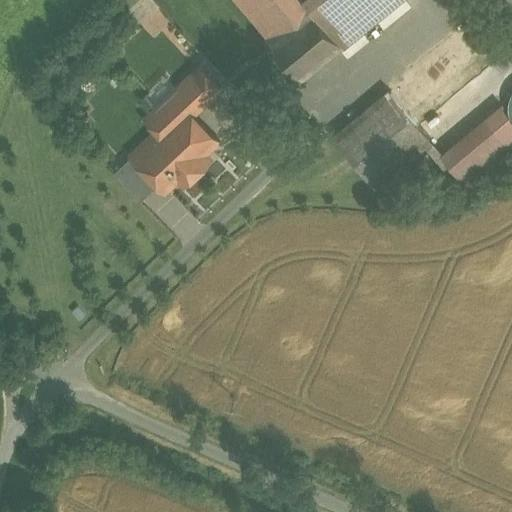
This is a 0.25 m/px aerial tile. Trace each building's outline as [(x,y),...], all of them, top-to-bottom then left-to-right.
[(304,0),(241,0),(270,34),(307,3),(304,0)] [(311,0),(307,3),(270,34),(269,35),(304,77),(342,46),(343,46),(398,0),(311,0)] [(463,31),(335,137),(375,185),(431,138),(421,125),(492,65),(463,31)] [(202,65),(147,116),(159,129),(134,154),(167,189),(179,178),(184,183),(211,158),(203,149),(216,137),(194,113),(222,86),(202,65)] [(486,117),(443,152),(467,182),(510,146),(486,117)]
